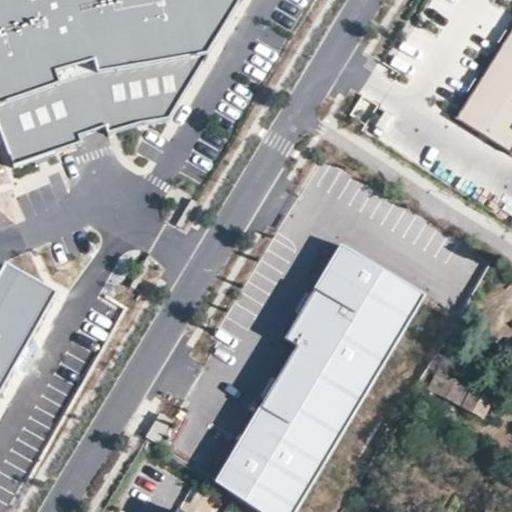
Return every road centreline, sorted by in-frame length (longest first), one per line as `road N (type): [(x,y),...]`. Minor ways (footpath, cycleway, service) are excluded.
road 1 (residential): [(60,511),(295,110)]
road 2 (residential): [(295,110),(511,250)]
road 3 (residential): [(295,110),(361,0)]
